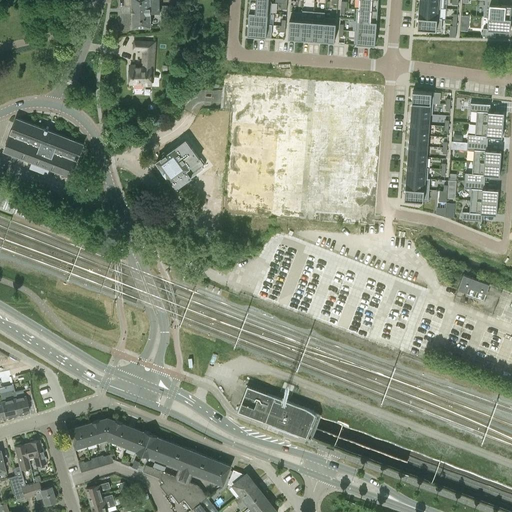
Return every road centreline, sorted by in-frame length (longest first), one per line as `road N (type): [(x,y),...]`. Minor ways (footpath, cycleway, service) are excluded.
road 1 (tertiary): [(139,391),(157,341),(156,315),(97,142),(85,122),(59,106)]
road 2 (residential): [(393,65),(241,55),(233,43),(235,0)]
road 3 (tertiary): [(139,391),(322,469)]
road 4 (residential): [(387,230),(224,221)]
road 5 (tertiary): [(0,311),(139,391)]
road 6 (residential): [(381,208),(393,65)]
road 7 (residential): [(504,249),(381,208)]
